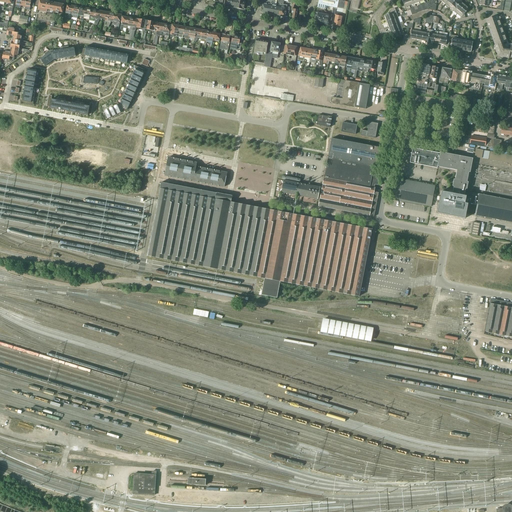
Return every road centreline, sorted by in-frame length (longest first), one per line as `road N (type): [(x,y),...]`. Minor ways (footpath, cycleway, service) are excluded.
road 1 (unclassified): [(380,216),(447,235),(441,283),(511,297)]
road 2 (residential): [(150,53),(45,36),(10,77),(5,105)]
road 3 (unclassified): [(380,216),(408,51)]
road 4 (residential): [(5,105),(140,130),(146,101)]
road 5 (unknown): [(124,491),(67,475),(71,444),(0,431)]
